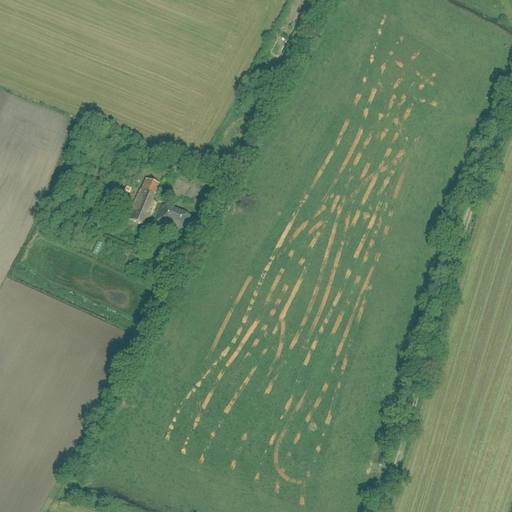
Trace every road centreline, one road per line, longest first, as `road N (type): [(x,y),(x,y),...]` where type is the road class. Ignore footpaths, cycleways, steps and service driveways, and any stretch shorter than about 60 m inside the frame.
road 1 (track): [(42,511),(320,0)]
road 2 (track): [(381,511),(477,179),(511,93)]
